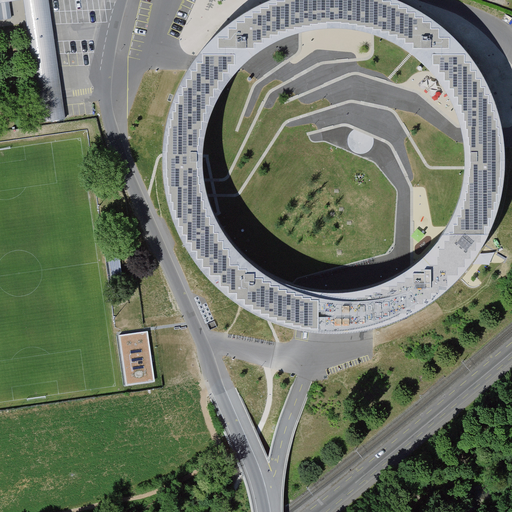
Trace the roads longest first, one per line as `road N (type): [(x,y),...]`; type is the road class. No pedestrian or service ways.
road 1 (residential): [(120,0),(101,75),(114,146),(203,343),(264,511)]
road 2 (tertiary): [(317,511),(511,352)]
